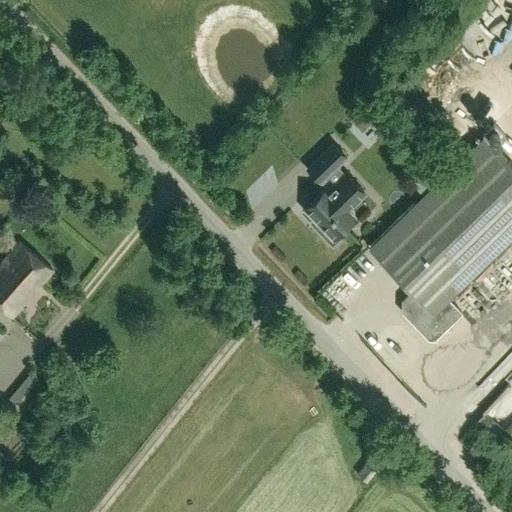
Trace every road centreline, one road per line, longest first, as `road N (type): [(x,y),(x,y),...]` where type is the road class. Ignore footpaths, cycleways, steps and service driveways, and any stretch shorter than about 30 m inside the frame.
road 1 (unclassified): [(481,511),(0,1)]
road 2 (unknown): [(177,191),(29,368),(7,367),(0,347)]
